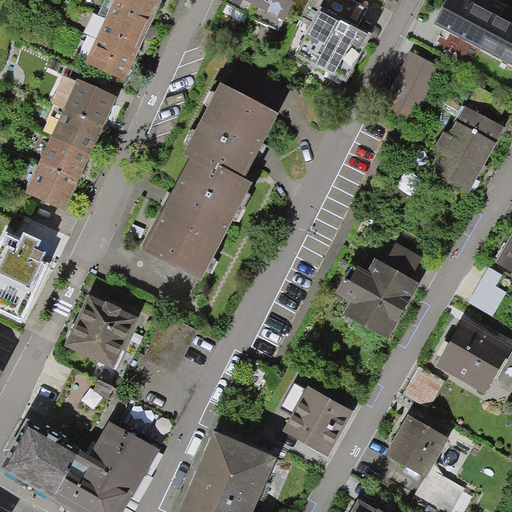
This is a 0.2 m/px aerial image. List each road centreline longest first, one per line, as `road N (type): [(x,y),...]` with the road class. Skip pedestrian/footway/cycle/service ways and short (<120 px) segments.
road 1 (residential): [(151,511),(413,0)]
road 2 (residential): [(0,416),(200,0)]
road 3 (residential): [(511,172),(313,511)]
